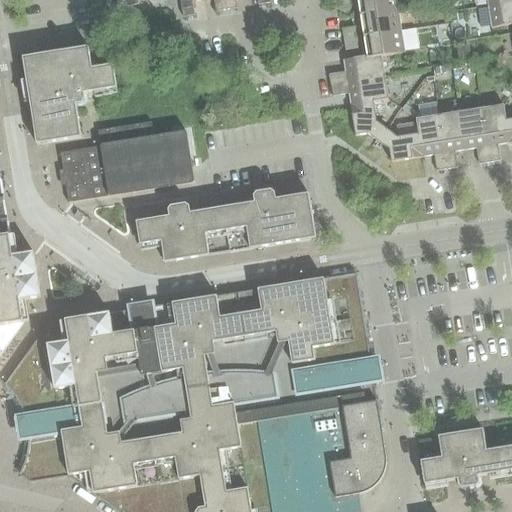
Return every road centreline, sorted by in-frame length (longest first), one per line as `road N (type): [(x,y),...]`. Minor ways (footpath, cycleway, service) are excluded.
road 1 (residential): [(408,508),(369,252)]
road 2 (residential): [(369,252),(498,229)]
road 3 (residential): [(369,252),(328,208),(317,146)]
